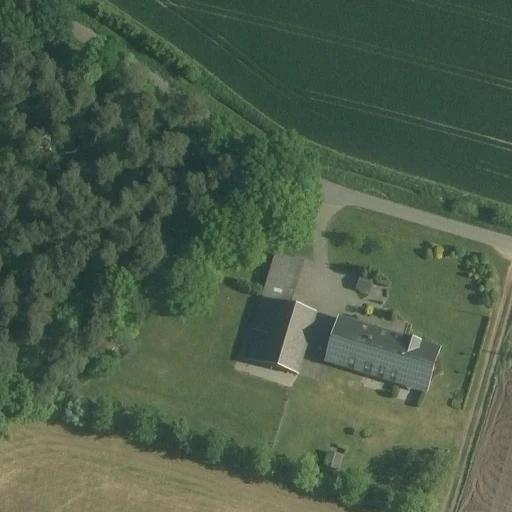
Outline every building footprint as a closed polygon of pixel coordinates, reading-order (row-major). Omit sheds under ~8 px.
[(300,265),(274,257),(266,284),(292,292),(300,265)] [(292,292),(266,284),(262,299),(287,307),(292,292)] [(287,307),(262,299),(252,331),(255,332),(246,361),(257,364),(295,376),(314,315),(287,307)] [(401,341),(339,322),(326,362),(424,392),(436,352),(401,341)] [(110,331),(90,347),(100,360),(120,344),(110,331)] [(326,465),(338,469),(343,456),(330,452),(326,465)]
